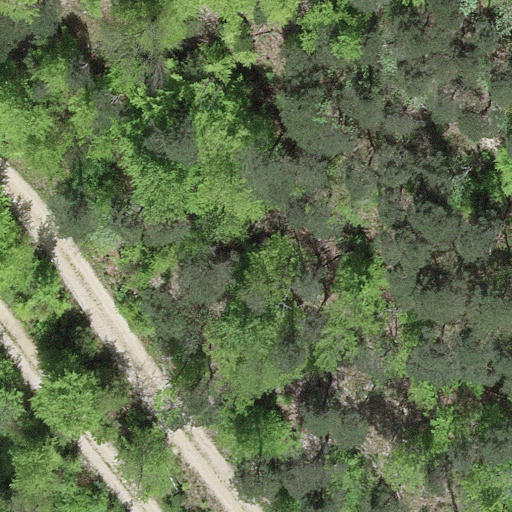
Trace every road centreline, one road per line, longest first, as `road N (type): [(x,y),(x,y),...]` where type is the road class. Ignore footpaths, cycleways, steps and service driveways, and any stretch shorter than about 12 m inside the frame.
road 1 (track): [(0,181),(45,226),(236,511)]
road 2 (track): [(0,324),(148,511)]
